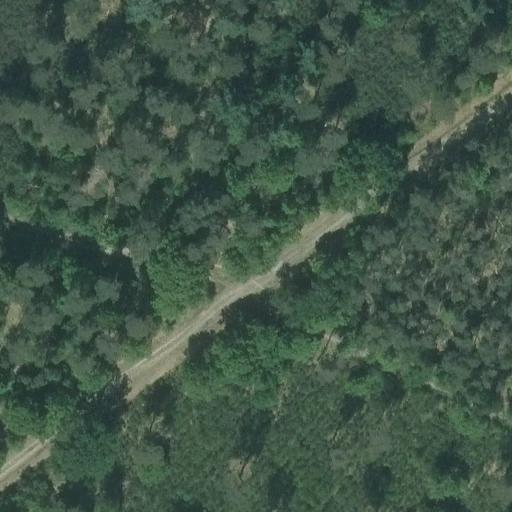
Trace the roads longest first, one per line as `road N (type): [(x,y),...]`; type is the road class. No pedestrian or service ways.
road 1 (track): [(511,95),(0,475)]
road 2 (track): [(511,417),(256,281),(0,221)]
